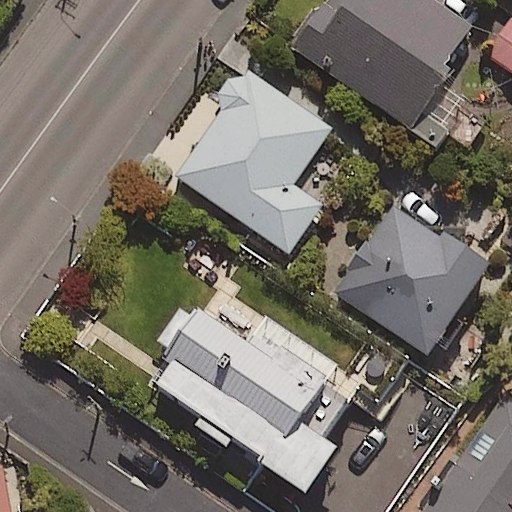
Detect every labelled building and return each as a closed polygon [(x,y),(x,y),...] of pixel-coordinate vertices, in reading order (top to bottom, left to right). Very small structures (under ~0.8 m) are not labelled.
[(445,139),(461,150),(485,118),(446,89),(455,77),(444,69),(473,29),(434,0),(327,0),(291,49),(434,154),(445,139)] [(511,25),(509,24),(485,60),(511,77),(511,25)] [(330,134),(246,76),(232,77),(221,85),(217,98),(218,109),(172,176),(286,256),(320,207),(293,187),(330,134)] [(484,269),(391,208),(332,298),(426,359),(484,269)] [(228,444),(257,464),(249,475),(296,508),(335,453),(323,444),(349,407),(211,310),(207,316),(197,308),(187,322),(173,313),(148,348),(173,365),(154,392),(194,421),(187,431),(221,455),(228,444)] [(511,511),(511,431),(501,424),(441,506),(433,500),(423,511),(511,511)]
